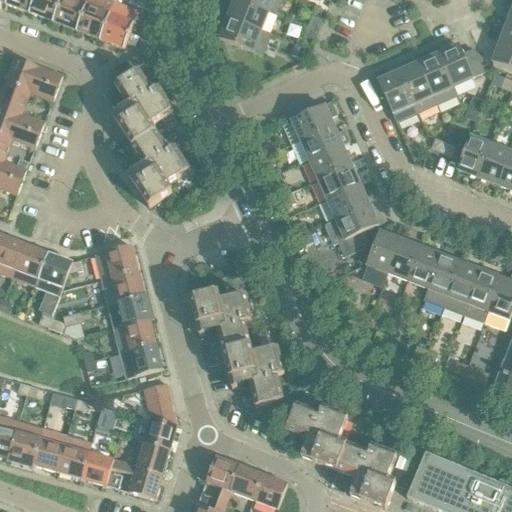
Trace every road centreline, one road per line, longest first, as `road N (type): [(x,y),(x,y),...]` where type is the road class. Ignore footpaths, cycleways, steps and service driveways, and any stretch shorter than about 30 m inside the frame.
road 1 (tertiary): [(511,443),(368,388),(332,362),(300,325),(251,220)]
road 2 (residential): [(0,38),(86,71),(91,115),(82,137),(119,210),(158,252)]
road 3 (residential): [(511,224),(426,192),(407,176),(355,78)]
road 4 (residential): [(203,442),(158,252)]
road 5 (residential): [(355,78),(328,78),(213,127)]
road 6 (residential): [(476,0),(369,45),(355,78)]
road 7 (tertiary): [(213,127),(184,51),(187,0)]
road 8 (residential): [(308,499),(296,477),(203,442)]
